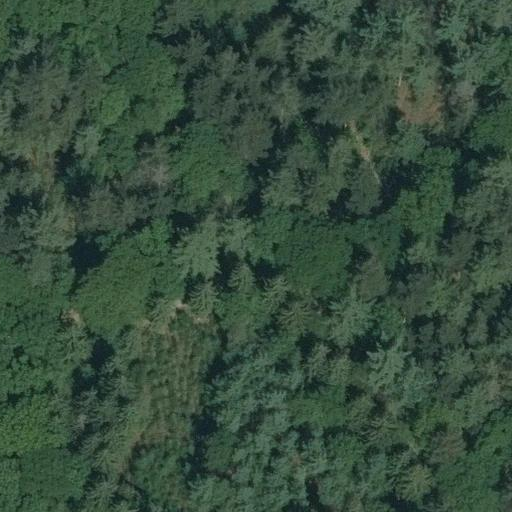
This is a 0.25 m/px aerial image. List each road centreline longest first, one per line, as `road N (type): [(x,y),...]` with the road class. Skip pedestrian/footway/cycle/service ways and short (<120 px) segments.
road 1 (track): [(278,271),(71,0)]
road 2 (track): [(454,511),(278,271)]
road 3 (track): [(0,356),(278,271)]
road 4 (track): [(377,225),(511,160)]
